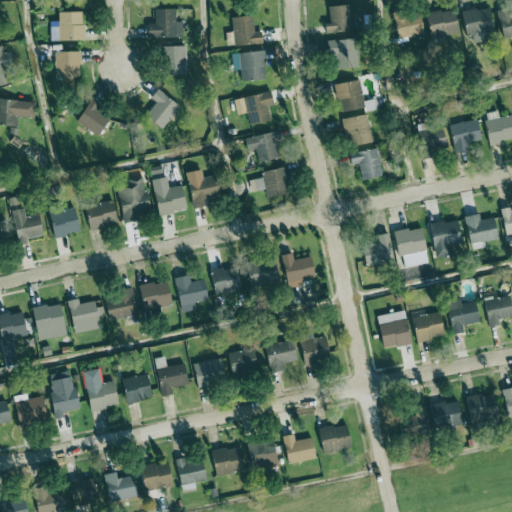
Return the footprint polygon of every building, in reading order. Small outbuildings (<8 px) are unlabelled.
[(328,32),(352,32),(351,5),(330,6),(331,24),(327,24),(328,32)] [(464,12),(469,36),(474,35),(475,43),(487,41),(485,34),(498,31),(492,6),(464,12)] [(156,9),(156,23),(150,24),(151,38),(184,37),(184,22),(177,22),(177,9),(156,9)] [(461,33),(457,9),(429,13),(433,37),(461,33)] [(396,14),(399,38),(426,35),(423,10),(396,14)] [(511,35),(511,10),(499,11),(502,36),(511,35)] [(60,12),(60,27),(51,27),(52,41),(86,40),(85,12),(60,12)] [(235,45),(264,44),(263,31),(256,31),(255,16),(234,17),(235,45)] [(330,56),(337,56),(337,68),(359,67),(358,39),(329,40),(330,56)] [(0,46),(0,85),(15,83),(11,52),(5,52),(4,46),(0,46)] [(187,46),(165,47),(166,75),(188,75),(187,46)] [(81,79),(81,51),(56,52),(57,79),(81,79)] [(335,85),(342,113),(366,108),(360,79),(335,85)] [(148,115),(163,129),(182,108),(160,89),(152,98),(158,103),(148,115)] [(238,115),(248,113),(251,125),(272,121),(269,107),(275,105),(272,92),(235,99),(238,115)] [(36,118),(36,101),(0,99),(0,124),(18,125),(18,117),(36,118)] [(111,118),(96,111),(100,103),(91,99),(78,124),(103,135),(111,118)] [(492,144),(511,141),(511,115),(501,117),(500,111),(487,113),(492,144)] [(342,120),(349,148),(374,142),(367,114),(342,120)] [(453,123),(455,152),(472,151),(472,143),(483,142),(482,121),(453,123)] [(449,151),(445,123),(419,127),(423,154),(449,151)] [(259,161),(281,158),(278,132),(246,137),(248,151),(257,150),(259,161)] [(361,164),(363,180),(383,177),(380,149),(352,152),(353,165),(361,164)] [(152,179),(163,177),(162,166),(151,168),(152,179)] [(291,194),(286,167),(262,172),(263,178),(250,180),(252,192),(267,189),(268,198),(291,194)] [(187,173),(195,208),(209,205),(207,198),(222,195),(218,175),(204,178),(202,170),(187,173)] [(184,185),(170,187),(168,177),(153,180),(160,215),(188,209),(184,185)] [(151,217),(147,179),(119,182),(123,220),(151,217)] [(43,214),(24,217),(21,197),(11,198),(19,246),(29,244),(29,239),(46,236),(43,214)] [(91,229),(119,226),(117,201),(88,205),(91,229)] [(511,207),(501,210),(509,236),(511,235),(511,207)] [(55,237),(82,232),(78,208),(51,212),(55,237)] [(467,216),(472,250),(487,248),(487,241),(501,240),(498,218),(482,220),(481,214),(467,216)] [(430,225),(437,258),(451,255),(449,246),(465,242),(460,219),(430,225)] [(0,248),(12,248),(10,221),(0,222),(0,248)] [(431,263),(424,227),(397,232),(404,268),(431,263)] [(369,267),(396,262),(391,236),(365,240),(369,267)] [(317,277),(314,256),(296,260),(295,253),(284,255),(290,288),(305,285),(304,279),(317,277)] [(280,284),(279,261),(253,262),(254,285),(280,284)] [(217,295),(244,291),(241,267),(214,270),(217,295)] [(176,279),(184,313),(199,310),(197,303),(211,300),(206,279),(193,282),(191,275),(176,279)] [(140,286),(145,310),(174,303),(169,280),(140,286)] [(111,321),(140,314),(134,291),(106,298),(111,321)] [(501,324),(500,319),(511,316),(511,296),(511,295),(498,298),(496,291),(484,293),(490,327),(501,324)] [(103,329),(98,301),(81,304),(80,299),(69,301),(75,333),(103,329)] [(453,331),(482,326),(478,301),(464,304),(463,300),(448,303),(453,331)] [(67,329),(64,304),(35,307),(37,332),(67,329)] [(386,349),(414,343),(407,310),(379,316),(386,349)] [(443,312),(426,314),(426,310),(414,311),(418,341),(446,338),(443,312)] [(0,326),(3,341),(30,336),(25,311),(0,315),(0,326)] [(330,337),(303,340),(306,364),(332,362),(330,337)] [(270,373),(287,372),(286,362),(299,362),(298,342),(268,344),(270,373)] [(261,373),(256,348),(229,353),(234,378),(261,373)] [(187,363),(168,367),(166,357),(155,359),(163,397),(174,394),(173,388),(191,384),(187,363)] [(199,388),(229,385),(226,359),(196,362),(199,388)] [(85,372),(92,411),(121,405),(117,381),(104,383),(101,369),(85,372)] [(50,374),(57,419),(65,417),(64,411),(80,409),(74,371),(50,374)] [(123,380),(129,404),(155,398),(149,373),(123,380)] [(15,396),(21,426),(49,421),(45,396),(29,399),(28,393),(15,396)] [(501,417),(498,393),(468,397),(472,421),(501,417)] [(0,423),(12,421),(8,401),(0,402),(0,423)] [(435,429),(464,426),(462,401),(432,404),(435,429)] [(402,435),(430,434),(429,412),(401,414),(402,435)] [(348,423),(320,431),(326,454),(355,446),(348,423)] [(297,441),(295,434),(284,437),(291,465),(319,458),(314,437),(297,441)] [(280,463),(275,438),(250,443),(254,468),(280,463)] [(214,452),(219,477),(247,470),(242,445),(214,452)] [(177,460),(182,491),(197,489),(196,482),(208,480),(205,458),(187,461),(186,458),(177,460)] [(146,490),(174,487),(172,462),(144,465),(146,490)] [(107,474),(110,501),(139,498),(137,476),(119,478),(118,473),(107,474)] [(77,506),(102,501),(97,477),(72,482),(77,506)] [(39,511),(68,511),(65,486),(36,489),(39,511)] [(0,502),(0,503),(1,511),(29,511),(26,497),(0,502)]
